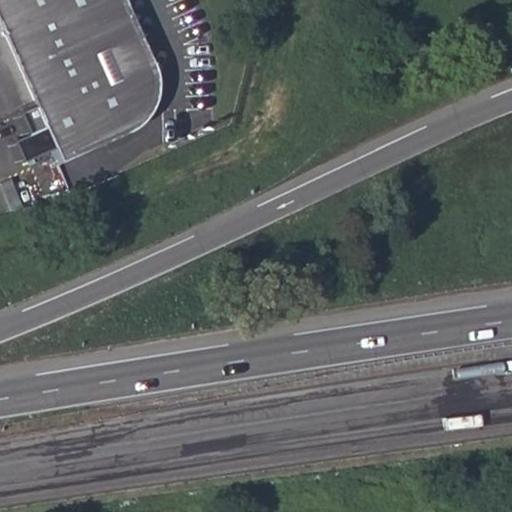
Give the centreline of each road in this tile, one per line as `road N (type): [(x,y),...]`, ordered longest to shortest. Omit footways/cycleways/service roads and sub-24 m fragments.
road 1 (trunk): [(511,106),(0,328)]
road 2 (motorway): [(511,320),(0,399)]
road 3 (trunk): [(0,460),(502,382)]
